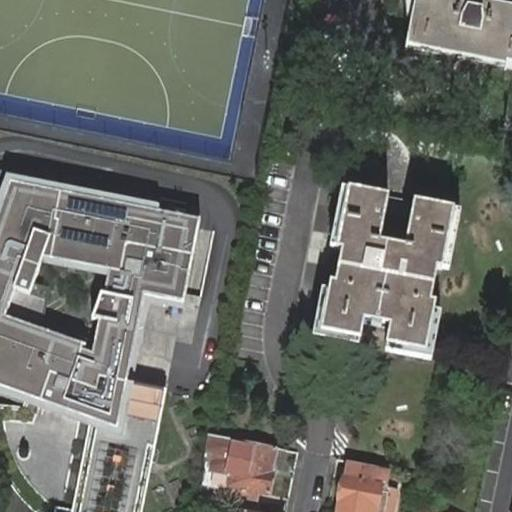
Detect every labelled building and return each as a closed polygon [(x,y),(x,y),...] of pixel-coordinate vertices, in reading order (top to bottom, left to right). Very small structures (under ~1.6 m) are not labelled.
[(511,69),(511,0),(415,0),(406,48),(511,69)] [(28,172),(0,170),(0,273),(5,274),(0,286),(0,387),(32,399),(28,410),(19,410),(17,433),(47,435),(39,511),(143,511),(168,390),(128,382),(145,295),(165,299),(169,278),(188,282),(201,219),(28,184),(28,172)] [(386,346),(426,353),(436,303),(431,302),(437,269),(442,271),(454,210),(417,202),(414,202),(389,197),(386,197),(387,189),(350,182),(348,189),(340,236),(337,250),(342,251),(338,269),(335,283),(330,282),(321,333),(361,340),(364,325),(389,330),(386,346)] [(188,282),(169,278),(165,299),(184,303),(188,282)] [(28,505),(35,511),(39,511),(47,435),(17,433),(19,410),(0,408),(0,463),(11,484),(28,505)] [(219,436),(210,435),(209,442),(217,443),(219,436)] [(217,443),(216,451),(236,455),(237,448),(227,446),(229,438),(219,436),(217,443)] [(271,474),(276,448),(239,440),(229,438),(227,446),(237,448),(236,455),(216,451),(212,471),(232,476),(230,486),(269,494),(273,474),(271,474)] [(389,470),(375,468),(349,462),(346,480),(343,480),(339,501),(341,502),(338,511),(393,511),(398,490),(385,488),(389,470)] [(202,484),(199,499),(232,506),(235,490),(202,484)]
